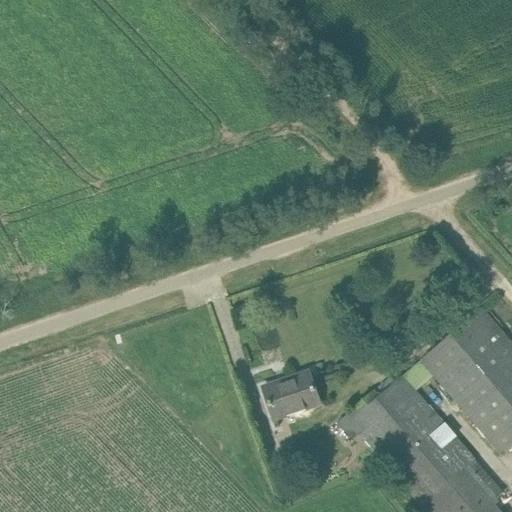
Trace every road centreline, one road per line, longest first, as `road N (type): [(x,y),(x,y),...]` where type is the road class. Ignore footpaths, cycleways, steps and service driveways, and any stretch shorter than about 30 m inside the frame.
road 1 (unclassified): [(0,341),(511,169)]
road 2 (track): [(403,206),(375,146),(231,0)]
